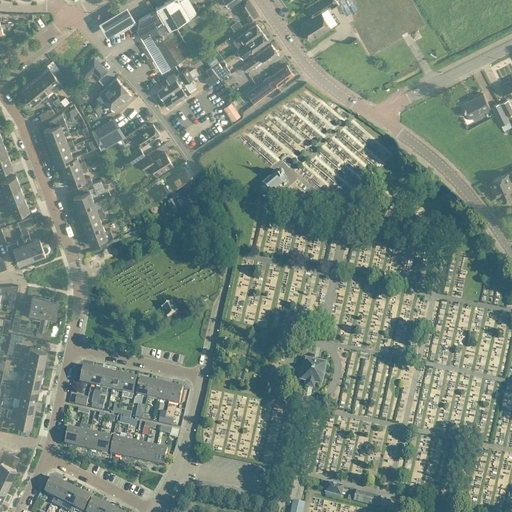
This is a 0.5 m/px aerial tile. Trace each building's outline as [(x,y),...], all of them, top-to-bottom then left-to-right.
[(127,0),(122,0),(98,15),(107,30),(135,13),(127,0)] [(157,7),(142,16),(138,18),(137,24),(142,33),(150,29),(160,46),(171,63),(184,55),(171,33),(172,32),(169,26),(190,14),(189,13),(196,9),(190,0),(161,0),(156,4),(157,7)] [(258,12),(250,0),(240,0),(238,2),(249,18),(258,12)] [(311,36),(332,24),(322,9),(331,3),(332,5),(339,0),(318,0),(309,6),(313,14),(302,21),(311,36)] [(395,8),(388,12),(400,32),(415,23),(402,1),(394,6),(395,8)] [(256,20),(239,32),(233,38),(239,46),(241,44),(262,28),(256,20)] [(14,25),(16,31),(23,28),(21,23),(14,25)] [(241,44),(239,46),(237,47),(242,54),(251,48),(251,49),(268,36),(262,28),(241,44)] [(272,41),(242,63),(247,69),(255,62),(256,64),(264,58),(266,61),(279,51),(272,41)] [(212,47),(203,52),(210,63),(211,63),(212,64),(218,59),(220,58),(212,47)] [(230,62),(238,51),(231,47),(224,58),(230,62)] [(100,75),(107,67),(94,52),(79,66),(86,74),(93,68),(100,75)] [(218,59),(212,64),(219,74),(229,67),(225,61),(222,64),(218,59)] [(287,61),(271,74),(270,73),(247,90),(255,100),(277,83),(277,84),(294,71),(287,61)] [(210,72),(205,76),(209,81),(219,74),(212,64),(211,63),(210,63),(205,66),(210,72)] [(39,72),(50,86),(56,81),(59,85),(68,78),(58,66),(54,69),(49,64),(39,72)] [(191,77),(193,75),(186,65),(176,73),(174,70),(166,75),(169,79),(157,88),(163,96),(191,77)] [(50,86),(39,72),(30,79),(44,97),(48,95),(45,91),(50,86)] [(106,99),(124,83),(116,74),(98,91),(106,99)] [(509,95),(511,93),(511,76),(502,81),(509,95)] [(191,77),(163,96),(169,104),(189,90),(189,89),(196,84),(191,77)] [(80,91),(69,78),(65,81),(77,94),(80,91)] [(44,97),(30,79),(20,87),(32,101),(37,96),(41,101),(44,97)] [(131,91),(124,83),(106,99),(113,107),(131,91)] [(481,114),(479,110),(491,104),(484,90),(463,100),(466,106),(464,107),(464,109),(466,114),(468,114),(470,113),(470,114),(473,113),(475,117),(481,114)] [(501,100),(508,113),(511,111),(511,103),(508,97),(501,100)] [(64,102),(61,98),(54,104),(57,108),(64,102)] [(240,112),(231,99),(223,104),(232,117),(240,112)] [(508,113),(501,100),(500,99),(492,103),(501,122),(502,122),(505,127),(511,123),(511,122),(508,114),(508,113)] [(50,113),(55,109),(52,105),(39,110),(41,116),(50,113)] [(47,137),(64,132),(69,130),(62,110),(48,118),(50,123),(43,126),(47,137)] [(198,112),(191,115),(194,124),(201,121),(198,112)] [(103,146),(124,133),(113,114),(92,127),(103,146)] [(183,131),(191,127),(187,118),(179,122),(183,131)] [(153,120),(148,124),(145,120),(122,135),(122,136),(125,140),(133,134),(140,144),(160,130),(153,120)] [(84,124),(81,125),(85,134),(91,131),(87,123),(84,124)] [(67,138),(64,132),(47,137),(52,149),(73,141),(72,137),(67,138)] [(93,136),(92,136),(88,138),(92,147),(96,145),(95,142),(96,142),(93,136)] [(73,141),(52,149),(56,160),(60,159),(73,154),(70,148),(75,146),(73,141)] [(139,143),(127,151),(132,160),(144,152),(139,143)] [(100,147),(96,149),(100,157),(104,155),(100,147)] [(151,164),(156,172),(172,162),(165,149),(152,157),(149,151),(139,157),(145,167),(151,164)] [(8,152),(0,154),(0,167),(12,163),(8,152)] [(73,154),(60,159),(64,171),(86,163),(84,158),(79,160),(77,153),(73,154)] [(86,163),(64,171),(68,182),(75,180),(78,185),(92,180),(90,174),(85,176),(83,169),(88,167),(86,163)] [(170,178),(163,182),(169,193),(176,188),(177,190),(183,187),(186,191),(172,198),(175,203),(169,206),(174,215),(179,212),(182,217),(199,208),(190,190),(191,190),(187,184),(194,180),(185,165),(169,176),(170,178)] [(273,175),(261,185),(263,187),(262,188),(262,189),(261,190),(261,191),(263,194),(264,195),(265,195),(266,195),(267,195),(269,194),(270,196),(282,185),(283,187),(288,183),(277,170),(272,174),(273,175)] [(511,194),(511,179),(508,170),(493,176),(497,184),(493,185),(496,192),(500,191),(503,198),(511,194)] [(108,181),(114,177),(110,171),(104,175),(108,181)] [(5,189),(20,183),(16,172),(1,178),(5,189)] [(80,191),(73,194),(77,205),(94,199),(91,193),(96,191),(104,188),(100,177),(92,180),(78,185),(80,191)] [(5,189),(0,190),(0,196),(7,194),(9,200),(25,194),(20,183),(5,189)] [(123,198),(127,196),(122,188),(118,190),(123,198)] [(25,194),(9,200),(14,212),(29,206),(25,194)] [(96,206),(94,199),(77,205),(81,216),(103,208),(101,204),(96,206)] [(105,213),(103,208),(81,216),(86,228),(102,222),(100,215),(105,213)] [(31,213),(17,218),(25,239),(31,256),(45,251),(47,250),(49,248),(50,247),(50,245),(49,242),(48,241),(46,240),(43,240),(41,241),(39,234),(31,237),(26,223),(33,220),(31,213)] [(86,228),(87,233),(85,234),(89,242),(98,239),(99,243),(114,238),(110,227),(105,229),(102,222),(86,228)] [(31,256),(25,239),(18,241),(16,236),(5,240),(11,256),(15,255),(18,261),(31,256)] [(7,302),(13,304),(16,289),(10,288),(7,302)] [(32,293),(28,309),(27,314),(40,316),(44,295),(32,293)] [(37,324),(35,332),(50,336),(52,326),(46,325),(49,314),(53,315),(57,298),(44,295),(40,316),(38,324),(37,324)] [(177,312),(172,302),(161,308),(167,318),(177,312)] [(20,314),(14,312),(11,327),(17,328),(20,314)] [(22,338),(23,332),(11,330),(10,336),(9,339),(7,349),(12,350),(14,340),(13,340),(14,337),(22,338)] [(29,344),(28,350),(24,350),(23,356),(43,360),(46,348),(29,344)] [(23,356),(20,355),(19,362),(25,363),(24,369),(41,372),(43,360),(23,356)] [(326,363),(313,360),(305,358),(300,379),(307,381),(306,386),(314,388),(315,383),(322,384),(326,363)] [(90,386),(93,370),(82,367),(79,383),(90,386)] [(22,375),(20,375),(19,374),(17,381),(38,385),(41,372),(24,369),(22,375)] [(93,370),(90,386),(96,387),(95,392),(99,393),(100,388),(104,372),(93,370)] [(104,372),(100,388),(111,390),(114,374),(104,372)] [(114,374),(111,390),(121,393),(125,377),(114,374)] [(136,379),(125,377),(121,393),(132,395),(136,379)] [(146,398),(150,382),(138,379),(135,396),(146,398)] [(17,381),(16,386),(20,387),(18,394),(35,398),(38,385),(17,381)] [(160,384),(150,382),(146,398),(157,400),(160,384)] [(160,384),(157,400),(167,403),(171,387),(160,384)] [(182,389),(171,387),(167,403),(178,405),(182,389)] [(13,402),(13,406),(32,410),(35,398),(18,394),(16,403),(13,402)] [(76,395),(74,404),(86,407),(88,397),(76,395)] [(98,405),(97,404),(96,409),(97,409),(102,410),(104,401),(99,400),(98,405)] [(32,410),(13,406),(7,405),(6,411),(14,413),(13,419),(30,423),(32,410)] [(104,414),(103,418),(109,419),(109,421),(114,422),(115,416),(104,414)] [(128,426),(129,419),(120,417),(119,424),(128,426)] [(164,419),(163,423),(172,426),(174,419),(164,417),(164,419)] [(129,419),(128,426),(136,427),(137,421),(129,419)] [(78,431),(75,447),(85,449),(89,433),(85,432),(86,426),(80,425),(79,431),(78,431)] [(172,428),(161,426),(160,432),(170,434),(172,428)] [(75,447),(78,431),(67,428),(63,444),(75,447)] [(99,435),(89,433),(85,449),(96,452),(99,435)] [(99,435),(96,452),(107,454),(110,438),(99,435)] [(115,435),(114,439),(114,438),(110,455),(121,457),(124,441),(120,440),(120,436),(115,435)] [(125,437),(124,441),(121,457),(131,459),(135,443),(130,442),(131,438),(125,437)] [(135,443),(131,459),(142,462),(145,445),(135,443)] [(156,448),(145,445),(142,462),(152,464),(156,448)] [(3,447),(0,453),(0,457),(1,458),(0,459),(0,472),(10,478),(16,466),(14,465),(8,462),(3,459),(9,449),(3,447)] [(156,448),(152,464),(163,466),(166,450),(156,448)] [(14,452),(9,449),(3,459),(8,462),(14,452)] [(19,454),(14,452),(8,462),(14,465),(19,454)] [(10,478),(0,472),(0,486),(5,489),(10,478)] [(53,497),(61,482),(51,477),(43,491),(53,497)] [(61,482),(53,497),(59,500),(58,502),(61,504),(70,487),(61,482)] [(325,492),(324,495),(340,499),(341,495),(343,486),(327,483),(325,492)] [(61,504),(60,506),(69,511),(72,506),(79,492),(70,487),(61,504)] [(348,495),(347,500),(378,508),(380,497),(350,489),(349,492),(355,493),(354,497),(348,495)] [(79,492),(72,506),(82,511),(89,497),(79,492)] [(97,511),(102,503),(92,498),(84,511),(97,511)] [(293,502),(290,511),(302,511),(304,504),(293,502)] [(109,511),(112,508),(102,503),(97,511),(109,511)]
